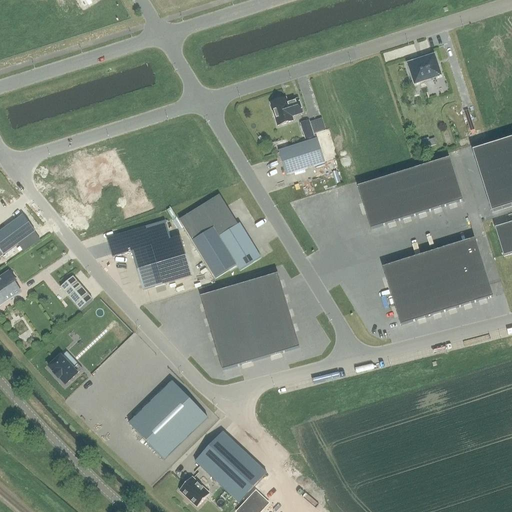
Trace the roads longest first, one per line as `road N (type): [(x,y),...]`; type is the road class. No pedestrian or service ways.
road 1 (unclassified): [(511,3),(203,102)]
road 2 (unclassified): [(9,164),(213,397)]
road 3 (unclassified): [(203,102),(358,360)]
road 4 (unclassified): [(203,102),(9,164)]
road 5 (unclassified): [(126,511),(0,381)]
road 6 (unclassified): [(162,37),(0,88)]
road 7 (unclassified): [(358,360),(511,321)]
road 8 (unclassified): [(213,397),(358,360)]
road 9 (unclassified): [(280,0),(162,37)]
